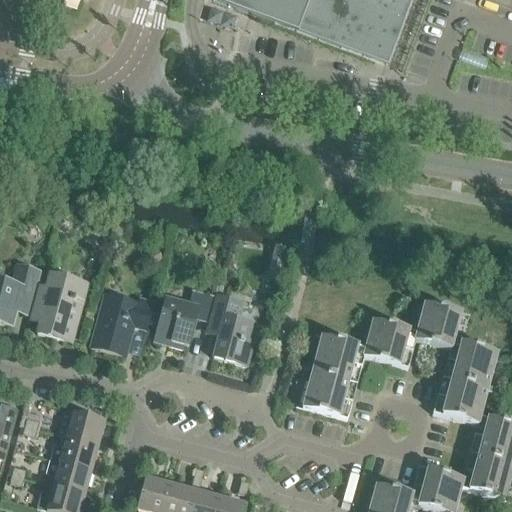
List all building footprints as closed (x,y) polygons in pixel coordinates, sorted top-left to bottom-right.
[(213,0),(212,2),(385,66),(410,0),(213,0)] [(65,231),(68,226),(66,222),(62,219),(57,221),(55,225),(56,230),(60,232),(65,231)] [(275,248),(272,264),(284,268),(289,250),(275,248)] [(153,267),(163,263),(157,250),(148,254),(153,267)] [(16,308),(30,311),(39,277),(14,271),(9,290),(0,287),(0,328),(10,331),(16,308)] [(30,321),(38,323),(35,337),(69,346),(84,289),(47,279),(43,293),(38,291),(30,321)] [(193,324),(206,327),(213,301),(195,296),(191,311),(164,304),(152,346),(185,355),(193,324)] [(137,310),(103,300),(88,352),(122,362),(131,332),(143,335),(149,314),(137,310)] [(240,308),(217,302),(213,301),(206,327),(205,330),(218,334),(211,363),(244,372),(251,348),(245,346),(249,329),(235,325),(240,308)] [(414,345),(444,353),(449,354),(459,318),(423,309),(414,345)] [(408,334),(372,325),(362,362),(398,371),(399,368),(407,371),(410,363),(401,360),(408,334)] [(347,386),(350,374),(351,368),(356,350),(320,340),(311,377),(347,386)] [(450,383),(487,393),(496,357),(460,347),(450,383)] [(340,411),(347,386),(311,377),(301,413),(337,423),(338,419),(346,421),(349,413),(340,411)] [(450,383),(449,386),(443,410),(434,408),(432,416),(441,418),(441,419),(477,429),(487,393),(450,383)] [(0,471),(9,438),(16,412),(0,407),(0,471)] [(65,443),(94,451),(96,442),(99,443),(103,427),(61,416),(55,440),(65,443)] [(26,424),(23,432),(36,435),(38,427),(26,424)] [(477,460),(511,469),(511,430),(487,424),(477,460)] [(36,435),(23,432),(21,439),(33,443),(36,435)] [(48,465),(89,477),(94,460),(91,460),(94,451),(65,443),(63,452),(52,449),(48,465)] [(467,497),(503,506),(511,473),(511,469),(477,460),(467,497)] [(150,462),(147,472),(154,474),(157,464),(150,462)] [(86,491),(89,477),(48,465),(45,479),(55,482),(52,492),(80,499),(83,490),(86,491)] [(424,480),(417,510),(426,511),(454,511),(463,481),(427,471),(427,472),(417,469),(415,477),(424,480)] [(12,473),(10,480),(23,484),(25,476),(12,473)] [(191,486),(199,488),(203,476),(195,474),(191,486)] [(23,484),(10,480),(8,489),(21,492),(23,484)] [(144,481),(135,511),(162,511),(169,488),(144,481)] [(214,511),(218,501),(197,495),(199,488),(191,486),(189,494),(188,497),(192,498),(188,511),(214,511)] [(237,497),(245,499),(248,488),(240,486),(237,497)] [(188,511),(192,498),(188,497),(189,494),(169,488),(162,511),(188,511)] [(375,488),(368,511),(407,511),(411,498),(375,488)] [(80,499),(52,492),(42,489),(35,511),(79,511),(81,509),(78,509),(80,499)] [(214,511),(241,511),(243,508),(218,501),(214,511)]
